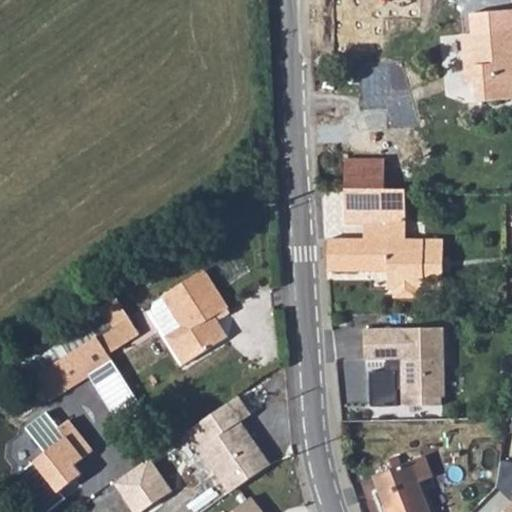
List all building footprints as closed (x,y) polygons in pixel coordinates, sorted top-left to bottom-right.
[(511,30),(511,22),(455,28),(460,76),(470,75),(472,93),(511,90),(511,30)] [(339,155),(339,186),(379,186),(380,155),(339,155)] [(379,186),(339,186),(339,217),(360,217),(360,235),(330,235),(331,267),(389,267),(389,285),(397,285),(397,289),(401,294),(416,293),(420,289),(420,284),(447,284),(446,234),(401,234),(401,217),(379,217),(379,186)] [(230,312),(226,305),(204,270),(163,295),(164,297),(153,304),(152,311),(186,364),(227,338),(214,318),(221,314),(223,317),(230,312)] [(134,329),(124,313),(93,335),(104,349),(134,329)] [(436,324),(356,324),(356,356),(393,356),(393,394),(436,394),(436,324)] [(123,377),(104,349),(93,335),(32,378),(48,401),(87,374),(100,393),(123,377)] [(239,396),(186,432),(228,494),(270,466),(240,422),(251,415),(239,396)] [(48,415),(29,431),(48,454),(20,478),(48,511),(57,511),(71,501),(65,493),(86,475),(78,466),(96,451),(70,421),(60,429),(48,415)] [(425,452),(376,472),(392,511),(434,511),(421,475),(433,469),(425,452)] [(150,459),(114,483),(133,511),(143,511),(172,493),(150,459)] [(511,511),(511,463),(502,462),(497,488),(511,502),(511,503),(504,511),(511,511)] [(264,511),(255,497),(232,511),(264,511)]
